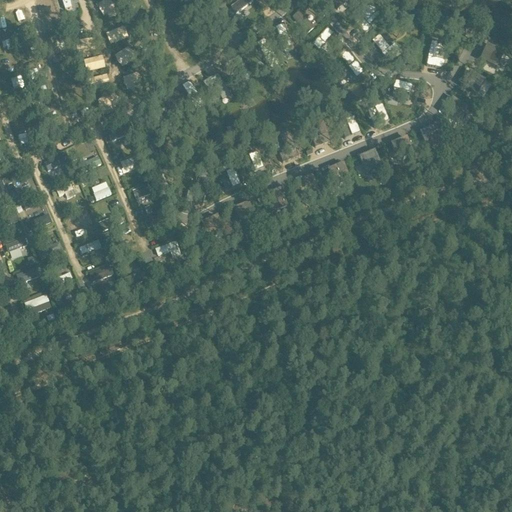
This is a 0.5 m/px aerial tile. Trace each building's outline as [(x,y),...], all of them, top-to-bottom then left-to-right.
[(36,0),(37,9),(45,8),(43,0),(36,0)] [(236,15),(254,3),(251,0),(242,0),(231,8),(236,15)] [(345,3),(342,0),(327,0),(337,10),(345,3)] [(365,24),(370,18),(375,13),(369,7),(354,25),(358,28),(361,31),(366,35),(371,29),(367,26),(365,24)] [(299,11),(292,17),(307,34),(313,29),(299,11)] [(294,53),(284,26),(276,29),(281,44),(285,56),(294,53)] [(324,46),(334,36),(328,30),(312,47),(319,53),(325,46),(324,46)] [(265,38),(257,42),(265,56),(264,57),(271,68),(278,64),(265,38)] [(386,62),(398,52),(393,46),(387,51),(377,39),(371,44),(386,62)] [(487,42),(480,59),(496,66),(504,50),(487,42)] [(435,61),(437,46),(430,45),(426,68),(442,70),(443,62),(435,61)] [(364,73),(344,51),(337,57),(347,69),(346,70),(355,80),(364,73)] [(0,53),(0,61),(0,63),(8,60),(5,52),(0,53)] [(253,79),(239,57),(225,66),(229,73),(236,69),(246,84),(253,79)] [(337,64),(329,72),(339,82),(347,75),(337,64)] [(471,68),(461,83),(476,93),(486,78),(471,68)] [(232,98),(218,76),(203,85),(208,92),(215,88),(224,102),(232,98)] [(407,102),(410,87),(395,83),(391,99),(407,102)] [(204,108),(189,84),(182,88),(191,102),(190,103),(196,113),(204,108)] [(7,101),(16,100),(15,92),(6,92),(7,101)] [(454,95),(443,109),(457,120),(468,106),(454,95)] [(97,109),(105,107),(103,100),(95,102),(97,109)] [(387,124),(381,109),(366,115),(372,129),(387,124)] [(265,117),(258,122),(268,135),(274,130),(265,117)] [(330,144),(321,119),(313,123),(319,139),(311,142),(314,150),(330,144)] [(361,135),(355,120),(340,126),(346,141),(361,135)] [(126,124),(107,132),(111,141),(130,133),(126,124)] [(441,147),(434,130),(418,137),(426,154),(441,147)] [(297,159),(289,135),(280,138),(286,154),(278,157),(281,165),(297,159)] [(170,140),(163,143),(170,158),(193,148),(189,140),(174,147),(170,140)] [(412,159),(404,142),(389,148),(396,165),(412,159)] [(64,153),(44,164),(48,171),(68,161),(64,153)] [(263,171),(257,156),(243,162),(249,177),(263,171)] [(380,173),(373,156),(357,162),(365,179),(380,173)] [(100,164),(97,157),(78,165),(81,172),(100,164)] [(138,164),(136,157),(120,163),(122,170),(138,164)] [(191,171),(187,171),(188,178),(199,176),(196,161),(189,162),(191,171)] [(351,184),(344,168),(329,174),(336,191),(351,184)] [(240,188),(234,174),(219,179),(225,194),(240,188)] [(202,206),(208,180),(199,179),(195,196),(187,194),(185,202),(202,206)] [(2,181),(0,181),(0,202),(2,207),(11,203),(10,199),(2,181)] [(128,193),(144,189),(142,181),(126,186),(128,193)] [(320,198),(313,181),(297,187),(305,204),(320,198)] [(15,192),(18,197),(34,190),(31,184),(15,192)] [(58,198),(73,191),(70,185),(55,192),(58,198)] [(157,195),(153,186),(132,194),(136,203),(157,195)] [(96,199),(110,192),(108,187),(93,194),(96,199)] [(37,196),(35,190),(19,198),(21,203),(37,196)] [(288,211),(280,194),(265,200),(272,217),(288,211)] [(258,223),(250,206),(235,213),(242,230),(258,223)] [(0,228),(17,222),(14,213),(0,217),(0,228)] [(169,224),(165,215),(144,223),(148,232),(169,224)] [(50,224),(47,217),(25,226),(28,234),(50,224)] [(123,227),(119,218),(98,226),(102,235),(123,227)] [(226,238),(219,221),(203,227),(211,244),(226,238)] [(19,234),(2,240),(4,245),(21,239),(19,234)] [(27,248),(24,240),(5,247),(8,255),(27,248)] [(58,242),(37,252),(40,260),(62,250),(58,242)] [(98,242),(79,250),(83,258),(88,256),(87,254),(100,248),(98,242)] [(131,242),(118,246),(120,252),(133,248),(131,242)] [(180,257),(176,245),(155,252),(158,258),(171,254),(173,259),(180,257)] [(112,276),(108,266),(88,274),(92,283),(112,276)] [(53,272),(55,278),(68,275),(66,269),(53,272)] [(40,279),(36,270),(16,277),(20,286),(40,279)] [(146,281),(143,272),(123,279),(126,288),(146,281)] [(57,287),(71,280),(68,274),(54,281),(57,287)] [(27,311),(47,303),(45,297),(24,305),(27,311)] [(82,307),(78,298),(62,305),(59,306),(63,315),(82,307)]
